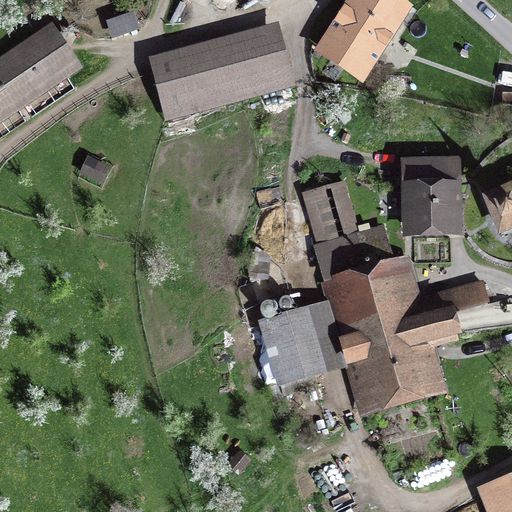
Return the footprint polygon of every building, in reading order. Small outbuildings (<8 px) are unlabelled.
[(331,43),(324,53),(358,75),(402,8),(389,0),(349,0),(324,38),(331,43)] [(135,12),(109,20),(115,37),(140,28),(135,12)] [(0,119),(78,67),(51,28),(0,62),(0,119)] [(169,116),(289,83),(277,38),(156,70),(169,116)] [(459,170),(459,163),(404,164),(405,186),(412,186),(413,231),(461,230),(460,184),(448,185),(448,170),(449,170),(459,170)] [(460,184),(459,170),(449,170),(448,170),(448,185),(460,184)] [(343,182),(303,194),(328,282),(335,280),(371,403),(430,386),(417,343),(456,332),(450,312),(483,303),(480,290),(428,305),(432,317),(412,323),(395,263),(390,264),(380,230),(359,237),(343,182)] [(499,209),(507,229),(511,227),(511,187),(493,196),(487,199),(492,211),(499,209)] [(280,301),(279,307),(282,311),(287,313),(292,309),(293,304),(290,299),(285,298),(280,301)] [(280,383),(314,373),(298,316),(264,325),(280,383)] [(289,401),(295,412),(308,405),(302,394),(289,401)] [(331,432),(342,430),(340,420),(329,422),(331,432)] [(511,511),(511,481),(481,494),(487,511),(511,511)] [(483,511),(478,499),(449,511),(483,511)]
